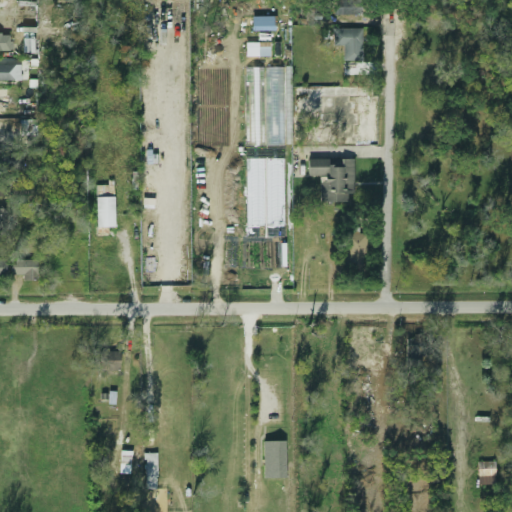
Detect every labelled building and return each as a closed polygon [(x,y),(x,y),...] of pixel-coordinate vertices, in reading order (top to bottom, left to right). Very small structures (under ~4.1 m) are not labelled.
[(15,25),(14,0),(39,0),(40,24),(15,25)] [(335,0),(335,14),(361,14),(361,0),(335,0)] [(333,28),(334,46),(343,46),(343,60),(362,60),(362,28),(333,28)] [(0,50),(8,52),(11,37),(0,34),(0,50)] [(0,81),(19,81),(19,65),(0,65),(0,81)] [(21,120),(21,136),(38,136),(37,120),(21,120)] [(22,153),(0,153),(0,170),(22,170),(22,153)] [(352,160),(307,160),(307,176),(319,176),(319,203),(352,203),(352,160)] [(113,229),(113,186),(95,186),(95,229),(113,229)] [(0,234),(8,235),(9,210),(0,209),(0,234)] [(346,264),(365,264),(364,232),(345,232),(346,264)] [(9,260),(9,276),(22,276),(22,281),(36,281),(36,260),(9,260)] [(423,333),(409,333),(408,362),(422,363),(423,333)] [(97,371),(118,371),(118,351),(97,351),(97,371)] [(264,478),(286,478),(285,441),(264,441),(264,478)] [(131,451),(121,451),(120,473),(130,473),(131,451)] [(157,453),(146,453),(146,489),(157,489),(157,453)] [(478,485),(495,485),(495,461),(477,462),(478,485)]
